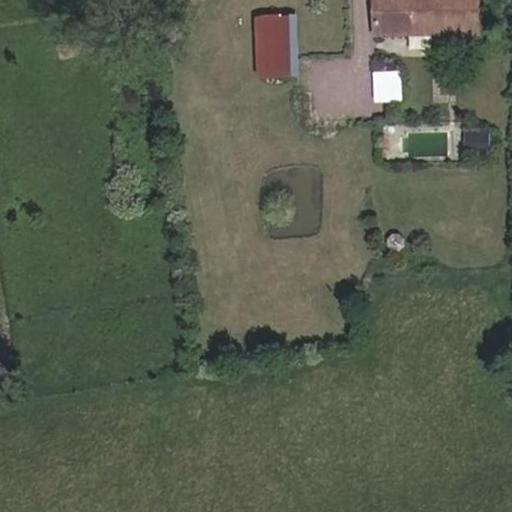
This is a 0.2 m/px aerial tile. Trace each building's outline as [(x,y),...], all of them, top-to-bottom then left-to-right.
[(369,0),(370,34),(411,34),(438,34),(478,34),(478,0),(369,0)] [(302,13),(256,12),(255,76),(300,77),(302,13)] [(438,34),(411,34),(411,44),(438,44),(438,34)] [(372,100),(392,100),(392,74),(373,74),(372,100)] [(488,133),(466,132),(466,155),(488,155),(488,133)]
